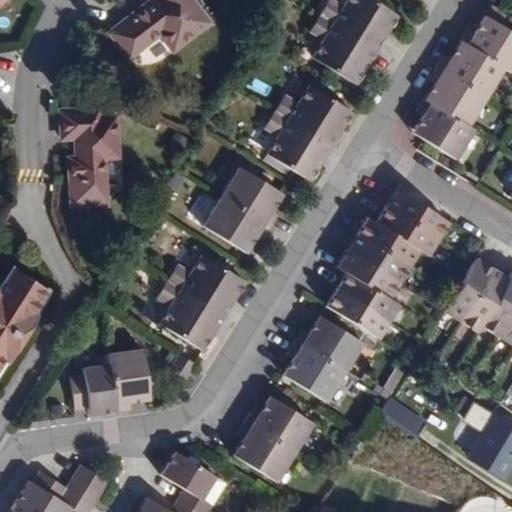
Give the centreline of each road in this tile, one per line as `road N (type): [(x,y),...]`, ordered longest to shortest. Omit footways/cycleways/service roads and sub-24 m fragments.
road 1 (residential): [(61,0),(36,48),(23,133),(57,292),(55,318),(0,417)]
road 2 (residential): [(131,427),(172,421),(200,404),(364,142)]
road 3 (residential): [(511,233),(364,142)]
road 4 (residential): [(364,142),(453,0)]
road 5 (residential): [(0,468),(29,443),(131,427)]
